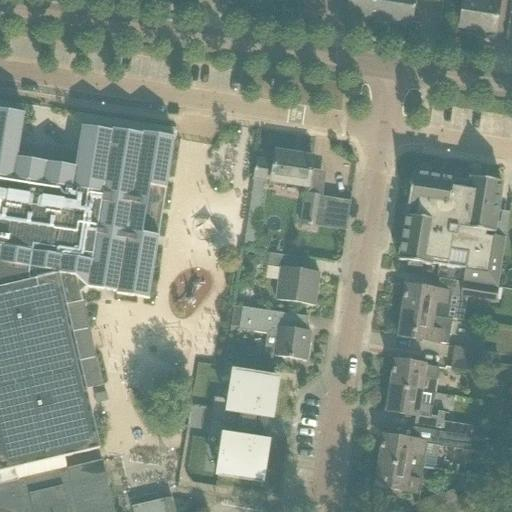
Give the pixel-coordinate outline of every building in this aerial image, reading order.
[(347,0),(345,17),(370,21),(373,0),(347,0)] [(411,27),(415,0),(373,0),(370,21),(411,27)] [(464,0),(460,29),(493,34),(498,3),(482,0),(481,0),(464,0)] [(0,288),(58,275),(66,306),(82,302),(81,295),(87,289),(118,294),(117,296),(150,301),(176,139),(144,134),(143,136),(113,131),(113,132),(83,127),(76,168),(18,159),(25,115),(0,110),(0,288)] [(236,150),(236,171),(245,170),(245,150),(236,150)] [(308,187),(312,159),(300,157),(300,154),(291,152),(291,156),(275,153),(273,163),(256,160),(254,179),(262,180),(288,184),(308,187)] [(497,288),(505,239),(503,238),(503,240),(485,237),(485,233),(493,234),(501,183),(492,182),(492,178),(479,176),(478,179),(469,178),(468,183),(412,174),(410,183),(407,183),(404,196),(408,196),(407,206),(409,206),(407,217),(405,217),(398,261),(407,263),(407,267),(420,269),(421,265),(430,267),(430,265),(464,270),(462,283),(497,288)] [(243,249),(253,250),(263,182),(253,180),(243,249)] [(301,225),(317,227),(321,197),(306,195),(301,225)] [(267,267),(280,269),(275,301),(314,307),(319,273),(281,268),(283,256),(269,254),(267,267)] [(99,449),(85,390),(102,386),(102,385),(82,302),(66,306),(58,275),(0,288),(0,485),(17,481),(15,469),(99,449)] [(495,303),(497,289),(497,288),(462,283),(460,297),(495,303)] [(404,300),(402,311),(432,316),(447,319),(451,293),(405,286),(405,288),(406,288),(405,295),(404,294),(403,299),(404,300)] [(303,331),(305,317),(242,308),(238,330),(277,336),(273,357),(305,362),(306,358),(308,358),(310,348),(308,347),(308,342),(310,332),(303,331)] [(447,319),(432,316),(402,311),(398,336),(397,336),(397,337),(448,345),(452,319),(447,319)] [(454,347),(452,357),(482,362),(483,351),(454,347)] [(482,362),(452,357),(451,368),(481,373),(482,362)] [(393,375),(391,387),(419,392),(420,391),(434,394),(435,394),(437,381),(436,380),(438,369),(413,365),(393,361),(393,363),(394,363),(393,370),(392,370),(391,374),(393,375)] [(206,446),(221,448),(217,476),(261,482),(267,443),(262,442),(265,418),(271,419),(277,380),(233,373),(229,400),(213,398),(206,446)] [(386,411),(385,412),(415,417),(413,429),(433,432),(441,433),(471,437),(472,426),(443,422),(445,413),(438,412),(437,417),(430,416),(432,406),(434,394),(420,391),(419,392),(391,387),(387,411),(386,411)] [(441,433),(439,444),(469,448),(471,437),(441,433)] [(381,450),(379,462),(423,469),(424,455),(426,443),(382,436),(382,438),(383,438),(382,445),(381,445),(380,450),(381,450)] [(423,469),(379,462),(375,486),(374,486),(374,488),(391,490),(390,497),(399,499),(400,492),(406,493),(419,495),(421,482),(423,469)] [(414,504),(417,511),(424,511),(458,498),(454,490),(444,494),(443,492),(414,504)] [(459,511),(464,510),(458,498),(424,511),(459,511)]
